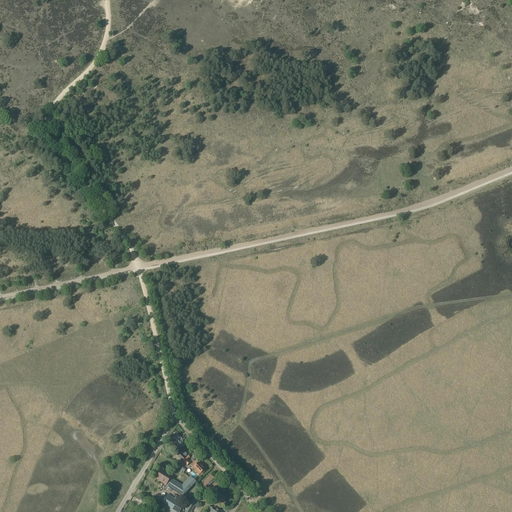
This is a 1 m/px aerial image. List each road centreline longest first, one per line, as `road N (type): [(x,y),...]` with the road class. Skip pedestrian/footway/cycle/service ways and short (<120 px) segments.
road 1 (track): [(0,295),(396,211),(511,169)]
road 2 (unclassified): [(174,417),(138,266),(47,129),(54,105),(102,49),(107,0)]
road 3 (track): [(239,423),(253,359),(418,306),(511,294)]
road 4 (unclassified): [(262,511),(174,417)]
